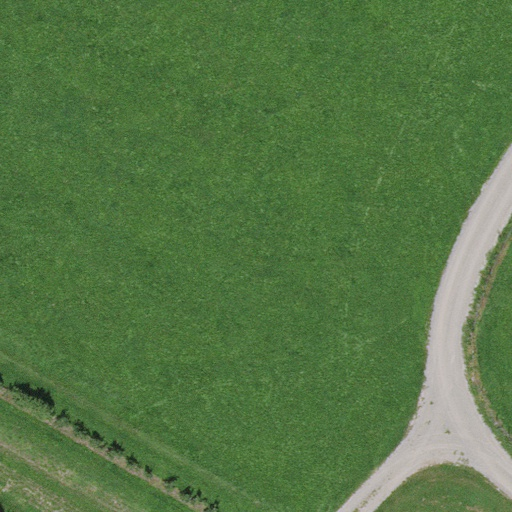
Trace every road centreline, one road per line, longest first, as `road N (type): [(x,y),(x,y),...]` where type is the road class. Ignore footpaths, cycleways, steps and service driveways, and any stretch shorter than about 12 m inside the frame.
road 1 (track): [(511,198),(468,283),(455,369),(469,427),(511,476)]
road 2 (track): [(362,511),(420,455),(469,427)]
